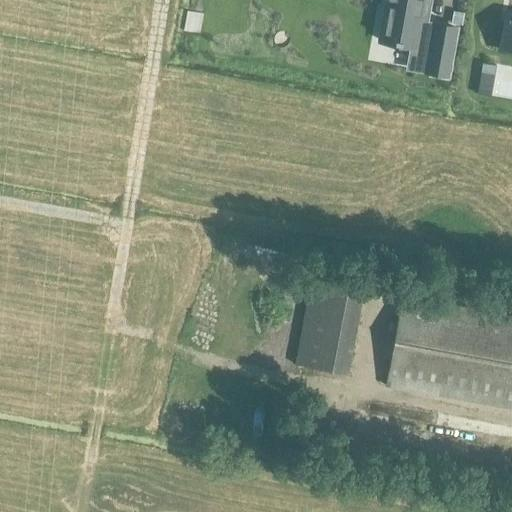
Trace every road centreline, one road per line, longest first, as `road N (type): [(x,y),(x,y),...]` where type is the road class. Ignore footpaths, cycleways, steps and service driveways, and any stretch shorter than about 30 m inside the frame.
road 1 (track): [(119,330),(113,316),(128,228),(0,206)]
road 2 (track): [(113,316),(81,511)]
road 3 (track): [(128,228),(159,42)]
